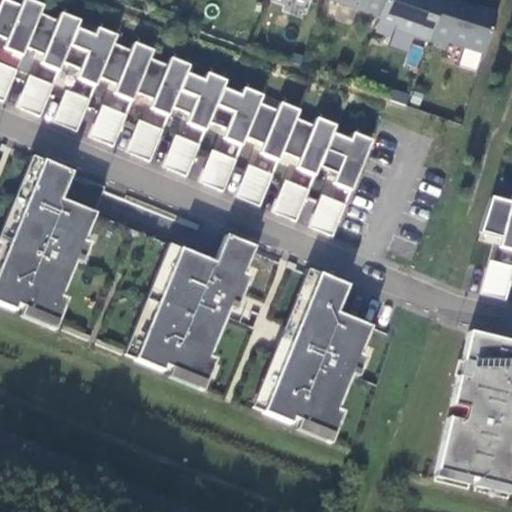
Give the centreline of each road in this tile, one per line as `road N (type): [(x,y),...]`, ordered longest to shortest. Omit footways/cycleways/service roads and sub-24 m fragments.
road 1 (residential): [(0,124),(434,309),(511,325)]
road 2 (tertiary): [(0,442),(164,511)]
